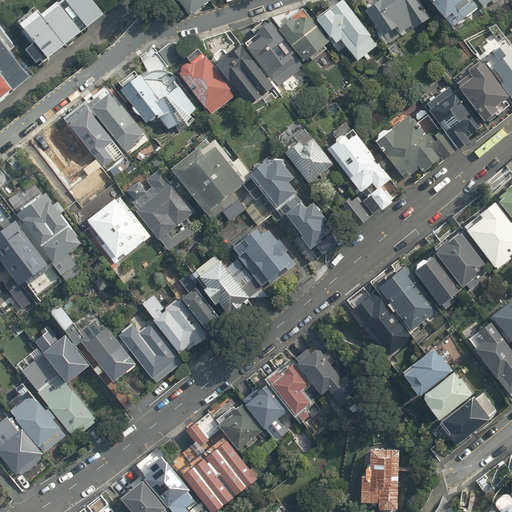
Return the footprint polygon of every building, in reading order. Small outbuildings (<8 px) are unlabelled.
[(40,62),(101,13),(91,0),(58,0),(56,2),(55,1),(39,14),(35,9),(17,23),(32,41),(23,48),(34,62),(38,59),(40,62)] [(179,0),(191,15),(210,0),(179,0)] [(379,44),(346,0),(341,0),(318,17),(338,44),(343,40),(357,60),(379,44)] [(428,15),(418,0),(376,0),(365,8),(383,35),(395,28),(399,34),(428,15)] [(482,6),(477,0),(436,0),(455,26),(482,6)] [(328,40),(304,8),(279,27),(303,59),(328,40)] [(305,65),(272,22),(245,43),(265,70),(270,66),(282,82),(305,65)] [(0,75),(12,90),(29,76),(15,60),(17,58),(10,50),(14,47),(0,27),(0,75)] [(511,46),(510,44),(484,64),(510,97),(511,95),(511,46)] [(241,45),(214,64),(237,95),(246,108),(273,89),(241,45)] [(204,51),(178,70),(211,114),(237,95),(214,64),(204,51)] [(137,76),(121,87),(146,124),(159,115),(169,130),(199,108),(161,53),(143,66),(147,72),(138,78),(137,76)] [(455,86),(488,128),(511,109),(511,100),(510,97),(484,64),(455,86)] [(10,88),(0,75),(0,101),(5,98),(4,96),(8,93),(8,90),(10,88)] [(488,128),(455,86),(425,108),(440,127),(458,151),(488,128)] [(89,104),(121,148),(143,131),(110,88),(89,104)] [(121,148),(89,104),(67,121),(99,164),(121,148)] [(428,136),(409,112),(374,138),(406,179),(421,168),(427,175),(458,151),(440,127),(428,136)] [(99,164),(67,121),(38,142),(61,172),(81,157),(89,168),(94,164),(95,167),(99,164)] [(316,130),(286,152),(309,184),(339,162),(330,150),(316,130)] [(352,179),(378,161),(356,131),(330,150),(339,162),(352,179)] [(233,161),(215,138),(173,170),(208,215),(218,207),(255,178),(249,171),(238,156),(233,161)] [(293,184),(297,181),(274,151),(249,171),(255,178),(279,211),(301,195),(293,184)] [(378,161),(352,179),(361,192),(346,203),(363,227),(404,198),(378,161)] [(162,163),(124,192),(168,250),(206,221),(162,163)] [(263,223),(279,211),(255,178),(218,207),(230,222),(244,212),(256,228),(263,223)] [(497,198),(496,200),(511,220),(511,180),(502,189),(503,190),(496,196),(497,198)] [(40,248),(73,224),(45,185),(11,209),(18,219),(40,248)] [(120,195),(88,220),(118,259),(150,233),(120,195)] [(309,206),(301,195),(279,211),(311,253),(337,233),(314,203),(309,206)] [(465,228),(463,229),(493,267),(495,266),(497,268),(510,258),(508,256),(511,252),(511,225),(492,200),(476,213),(477,214),(463,226),(465,228)] [(18,219),(0,232),(0,253),(22,284),(51,263),(40,248),(18,219)] [(249,251),(240,258),(262,289),(294,266),(263,223),(256,228),(241,239),(249,251)] [(73,224),(40,248),(51,263),(66,284),(84,270),(72,253),(87,242),(73,224)] [(433,250),(432,251),(461,287),(465,284),(469,290),(485,277),(481,272),(487,268),(458,231),(446,241),(444,239),(432,248),(433,250)] [(228,267),(218,253),(191,272),(224,317),(262,289),(240,258),(228,267)] [(412,269),(411,270),(438,305),(440,304),(445,309),(456,301),(452,295),(459,290),(430,255),(425,259),(419,258),(413,263),(412,269)] [(384,278),(374,286),(410,331),(439,309),(402,263),(393,271),(392,269),(382,276),(384,278)] [(224,317),(191,272),(177,282),(185,293),(177,299),(202,333),(224,317)] [(194,348),(207,339),(202,333),(177,299),(168,305),(158,291),(142,303),(157,324),(185,363),(198,354),(194,348)] [(366,295),(350,308),(388,355),(412,337),(375,291),(368,297),(366,295)] [(511,297),(490,315),(511,343),(511,297)] [(83,342),(112,383),(138,365),(125,347),(101,315),(82,328),(61,300),(49,309),(57,320),(76,347),(83,342)] [(34,337),(45,353),(67,383),(91,367),(76,347),(57,320),(34,337)] [(511,392),(511,351),(489,321),(467,338),(474,346),(472,348),(495,378),(495,377),(509,395),(511,392)] [(185,363),(157,324),(125,347),(138,365),(153,386),(185,363)] [(294,360),(312,383),(322,397),(329,392),(339,404),(361,388),(332,351),(325,356),(315,343),(294,360)] [(268,359),(278,372),(268,380),(291,410),(292,409),(302,422),(317,411),(302,391),(312,383),(294,360),(284,347),(268,359)] [(417,395),(451,370),(440,354),(437,356),(431,348),(409,364),(411,366),(401,373),(409,385),(408,385),(415,394),(416,393),(417,395)] [(34,391),(70,439),(94,421),(67,383),(45,353),(21,372),(34,391)] [(245,378),(256,391),(241,402),(265,432),(268,429),(276,439),(290,428),(282,417),(291,410),(268,380),(259,367),(245,378)] [(436,419),(472,393),(460,377),(458,379),(452,371),(422,393),(421,398),(436,419)] [(70,439),(34,391),(9,409),(44,458),(70,439)] [(454,444),(488,419),(490,421),(499,414),(482,391),(473,398),(472,396),(438,420),(447,432),(446,433),(454,444)] [(229,439),(238,452),(265,432),(241,402),(235,394),(211,413),(230,438),(229,439)] [(44,458),(9,409),(0,415),(0,453),(17,477),(44,458)] [(195,419),(185,428),(201,448),(212,439),(195,419)] [(229,439),(184,474),(201,496),(213,511),(216,511),(259,479),(238,452),(229,439)] [(397,511),(400,448),(367,447),(366,476),(362,476),(361,500),(380,501),(378,511),(397,511)] [(167,457),(144,475),(147,479),(172,511),(192,511),(188,506),(199,498),(181,476),(167,457)] [(484,474),(476,480),(487,495),(496,489),(484,474)] [(172,511),(147,479),(123,497),(134,511),(172,511)] [(474,491),(461,489),(458,508),(471,511),(474,491)] [(511,511),(511,502),(511,503),(510,502),(505,502),(500,506),(500,511),(511,511)]
